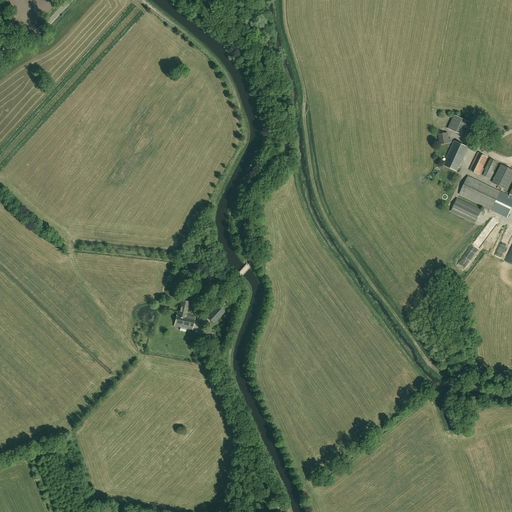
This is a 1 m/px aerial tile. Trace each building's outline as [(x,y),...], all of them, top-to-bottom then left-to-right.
[(467,121),(453,115),(448,129),(461,135),(467,121)] [(484,131),(480,127),(473,134),(477,138),(484,131)] [(447,133),(439,135),(440,144),(448,143),(448,140),(447,133)] [(458,167),(459,168),(468,148),(454,141),(445,161),(446,162),(444,165),(456,171),(458,167)] [(478,153),(469,170),(479,175),(487,158),(478,153)] [(485,170),(483,176),(489,179),(492,173),(497,162),(490,159),(485,170)] [(492,182),(506,190),(510,192),(511,187),(511,184),(510,183),(511,178),(511,170),(501,164),(492,182)] [(459,194),(507,218),(511,207),(511,190),(509,196),(468,176),(459,194)] [(457,199),(451,211),(475,223),(481,211),(457,199)] [(179,314),(177,314),(174,326),(192,330),(195,317),(186,316),(188,308),(187,308),(188,303),(182,301),(181,306),(180,306),(179,314)] [(217,305),(206,317),(214,324),(225,312),(217,305)]
